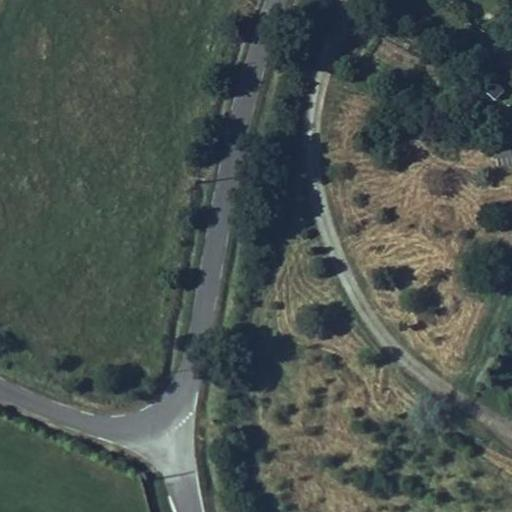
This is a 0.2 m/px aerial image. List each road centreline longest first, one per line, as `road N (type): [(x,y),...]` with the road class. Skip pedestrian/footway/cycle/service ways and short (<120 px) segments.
road 1 (unclassified): [(0,380),(97,416),(156,418),(180,383),(273,0)]
road 2 (unknown): [(337,0),(312,139),(318,216),(347,297),(420,379),(511,434)]
